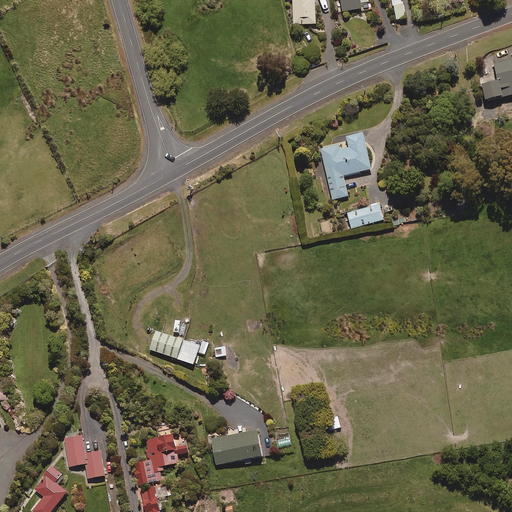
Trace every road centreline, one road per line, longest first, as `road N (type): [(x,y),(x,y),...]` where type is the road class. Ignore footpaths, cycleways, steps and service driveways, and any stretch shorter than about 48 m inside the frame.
road 1 (tertiary): [(175,170),(344,79),(511,14)]
road 2 (tertiary): [(0,262),(175,170)]
road 3 (residential): [(119,0),(175,170)]
